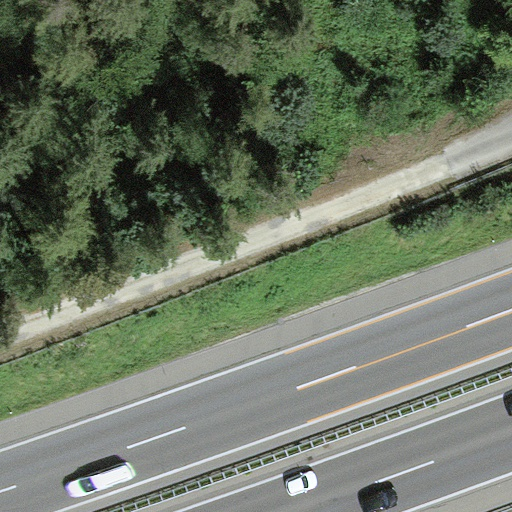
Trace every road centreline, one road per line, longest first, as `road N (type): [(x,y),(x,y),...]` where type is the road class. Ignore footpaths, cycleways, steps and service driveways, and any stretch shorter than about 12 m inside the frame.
road 1 (track): [(511,136),(0,335)]
road 2 (motorway): [(511,309),(0,490)]
road 3 (motorway): [(290,511),(511,432)]
